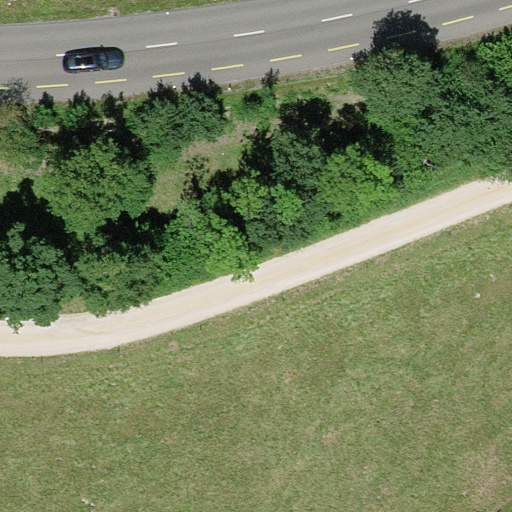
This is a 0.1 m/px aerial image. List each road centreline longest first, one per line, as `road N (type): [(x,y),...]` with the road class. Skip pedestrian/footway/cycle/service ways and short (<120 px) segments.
road 1 (track): [(0,334),(119,329),(238,291),(511,181)]
road 2 (secondary): [(415,0),(194,42),(0,56)]
